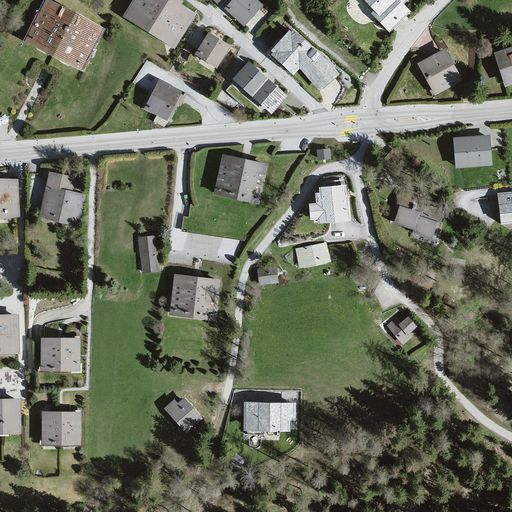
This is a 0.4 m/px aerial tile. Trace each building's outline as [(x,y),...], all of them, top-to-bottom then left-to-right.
[(132,0),(124,15),(173,44),(192,13),(176,4),(178,0),(132,0)] [(263,7),(255,0),(233,0),(224,11),(245,31),(263,7)] [(368,0),(377,9),(374,12),(390,28),(409,9),(402,3),(405,0),(368,0)] [(81,66),(101,28),(49,1),(29,39),(81,66)] [(300,64),(320,87),(337,73),(328,61),(294,31),(293,33),(289,31),(273,48),(276,51),(274,53),(294,71),(300,64)] [(198,52),(216,64),(229,45),(210,33),(198,52)] [(511,46),(489,55),(501,89),(511,84),(511,46)] [(443,52),(414,66),(432,100),(460,85),(443,52)] [(271,110),(285,95),(250,62),(236,77),(271,110)] [(147,107),(166,117),(180,91),(161,81),(147,107)] [(489,135),(455,137),(456,165),(491,162),(489,135)] [(258,200),(265,165),(224,156),(216,191),(258,200)] [(72,178),(51,173),(41,215),(78,224),(85,195),(69,191),(72,178)] [(0,179),(0,215),(18,214),(17,179),(0,179)] [(345,197),(344,180),(326,181),(326,186),(320,187),(321,192),(316,192),(317,203),(311,203),(312,216),(319,216),(319,221),(349,218),(347,197),(345,197)] [(423,197),(402,190),(397,202),(401,204),(396,220),(415,227),(414,230),(431,236),(436,219),(441,221),(445,208),(422,200),(423,197)] [(511,219),(511,190),(499,192),(501,220),(511,219)] [(155,236),(140,238),(143,271),(158,269),(155,236)] [(329,260),(326,244),(298,249),(301,265),(329,260)] [(277,280),(276,267),(259,269),(261,282),(277,280)] [(218,280),(176,275),(172,312),(213,317),(218,280)] [(0,315),(0,349),(17,350),(17,315),(0,315)] [(389,325),(404,343),(413,336),(409,331),(417,325),(408,315),(400,321),(397,318),(389,325)] [(43,338),(43,367),(78,367),(78,338),(43,338)] [(0,399),(0,431),(19,431),(19,399),(0,399)] [(174,399),(165,407),(186,430),(200,417),(184,399),(179,404),(174,399)] [(293,403),(246,402),(245,427),(288,427),(288,417),(293,418),(293,403)] [(43,411),(43,442),(79,442),(79,412),(43,411)]
